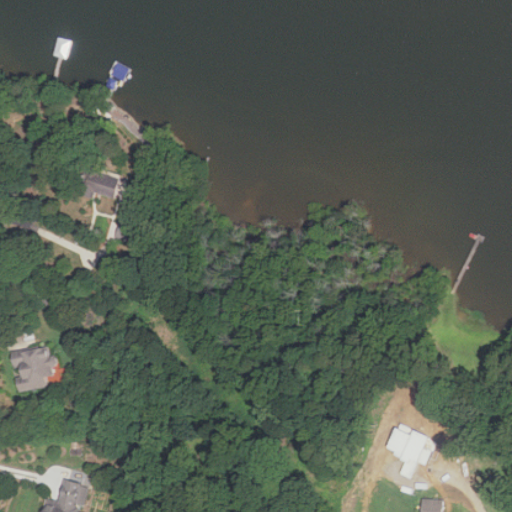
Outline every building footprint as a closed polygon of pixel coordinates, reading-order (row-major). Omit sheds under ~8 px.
[(131,178),(110,173),(105,193),(125,198),(131,178)] [(137,227),(123,224),(122,232),(135,235),(137,227)] [(52,385),(50,377),(57,376),(55,366),(60,365),(56,345),(17,353),(20,367),(24,391),(52,385)] [(64,502),(51,499),(47,511),(81,511),(89,483),(71,478),(64,502)] [(447,511),(448,499),(427,498),(426,511),(447,511)]
